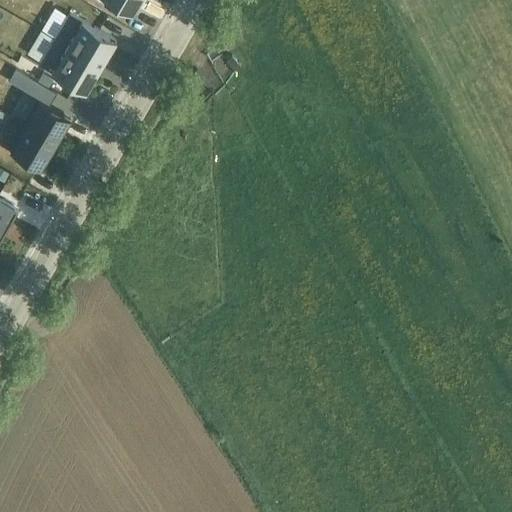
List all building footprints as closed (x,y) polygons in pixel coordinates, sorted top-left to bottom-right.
[(104,0),(88,0),(85,5),(90,8),(103,15),(111,4),(104,0)] [(140,0),(108,0),(132,14),(140,0)] [(43,5),(17,53),(32,61),(58,13),(43,5)] [(55,40),(100,67),(116,41),(88,25),(70,14),(55,40)] [(100,67),(55,40),(39,66),(70,84),(85,93),(100,67)] [(29,94),(36,82),(15,70),(8,82),(29,94)] [(36,82),(29,94),(39,100),(49,106),(56,94),(36,82)] [(24,127),(55,145),(70,119),(49,106),(39,100),(24,127)] [(55,145),(24,127),(13,121),(0,143),(0,145),(40,169),(55,145)] [(0,174),(0,188),(11,194),(18,181),(1,173),(0,174)] [(0,239),(12,218),(0,211),(0,239)]
